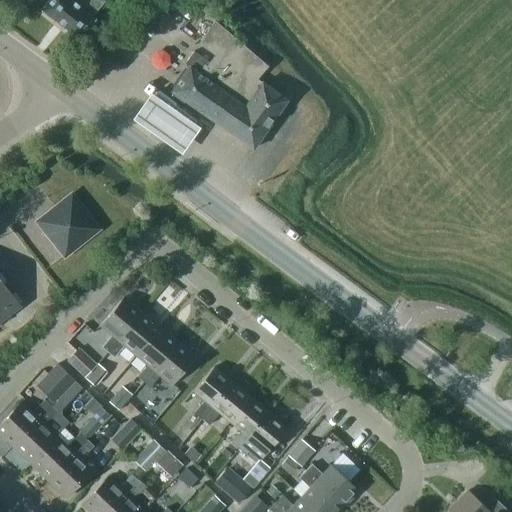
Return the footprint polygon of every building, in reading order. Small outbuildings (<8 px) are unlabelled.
[(48,0),(41,10),(78,40),(95,19),(91,17),(104,1),(102,0),(48,0)] [(267,66),(265,65),(214,21),(198,43),(215,55),(210,62),(193,51),(185,63),(189,66),(171,91),(253,149),(287,100),(261,82),(261,83),(256,79),(267,66)] [(201,121),(150,86),(130,114),(181,150),(201,121)] [(96,228),(71,197),(39,222),(64,254),(96,228)] [(0,321),(20,306),(2,284),(4,282),(5,278),(4,277),(0,272),(0,271),(0,321)] [(101,347),(107,352),(142,312),(123,297),(100,325),(111,335),(101,347)] [(159,327),(142,312),(107,352),(114,358),(124,345),(136,355),(159,327)] [(177,342),(159,327),(136,355),(147,365),(137,377),(143,382),(177,342)] [(177,342),(143,382),(149,387),(160,375),(171,385),(195,357),(177,342)] [(96,364),(78,348),(67,360),(84,376),(96,364)] [(36,386),(55,403),(76,381),(57,364),(36,386)] [(194,413),(201,419),(232,382),(213,367),(193,391),(204,400),(194,413)] [(85,379),(94,386),(99,380),(90,372),(85,379)] [(250,397),(232,382),(201,419),(209,425),(219,413),(230,422),(250,397)] [(61,410),(80,389),(74,383),(60,398),(55,403),(52,407),(56,411),(58,412),(61,410)] [(118,411),(132,395),(122,386),(108,402),(118,411)] [(230,443),(238,449),(268,412),(250,397),(230,422),(241,431),(230,443)] [(124,414),(135,401),(131,398),(119,410),(124,414)] [(0,423),(0,435),(12,447),(51,406),(44,399),(32,412),(21,402),(0,423)] [(86,439),(109,415),(92,399),(84,406),(94,415),(78,431),(79,433),(86,439)] [(56,411),(51,406),(12,447),(30,464),(56,436),(45,426),(58,412),(56,411)] [(268,412),(238,449),(245,455),(249,451),(260,460),(287,428),(268,412)] [(110,439),(122,450),(142,429),(131,418),(110,439)] [(63,428),(56,436),(30,464),(47,480),(86,439),(79,433),(74,438),(63,428)] [(86,439),(47,480),(65,497),(92,470),(81,459),(93,446),(86,439)] [(133,460),(146,473),(159,460),(166,452),(153,439),(133,460)] [(289,457),(298,464),(301,467),(314,451),(301,441),(289,457)] [(194,463),(200,455),(190,446),(183,454),(194,463)] [(159,460),(174,474),(182,465),(167,451),(166,452),(159,460)] [(290,475),(297,465),(287,457),(279,466),(290,475)] [(312,463),(305,470),(343,506),(358,490),(331,464),(322,473),(312,463)] [(252,487),(228,467),(214,483),(238,504),(252,487)] [(197,479),(186,468),(177,477),(189,488),(197,479)] [(317,511),(337,511),(343,506),(305,470),(298,478),(309,488),(301,496),(317,511)] [(81,504),(89,511),(107,511),(138,480),(131,474),(119,487),(108,476),(81,504)] [(145,487),(138,480),(107,511),(141,511),(143,510),(132,500),(145,487)] [(274,499),(280,492),(271,485),(265,492),(274,499)] [(484,507),(466,491),(446,511),(509,511),(493,497),(484,507)] [(282,494),(275,502),(286,511),(317,511),(301,496),(293,505),(282,494)] [(198,511),(220,511),(225,506),(214,495),(198,511)] [(262,511),(267,507),(255,496),(244,508),(248,511),(262,511)] [(286,511),(275,502),(268,509),(271,511),(286,511)]
